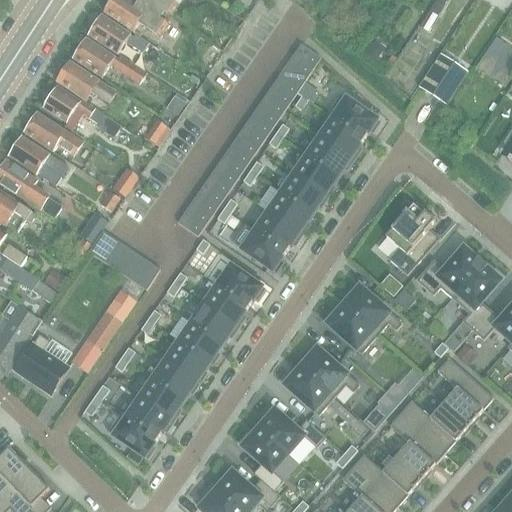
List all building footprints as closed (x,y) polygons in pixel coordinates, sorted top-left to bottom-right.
[(171,16),(146,0),(136,0),(133,6),(124,0),(113,0),(105,14),(134,33),(139,24),(160,38),(168,26),(159,21),(165,12),(171,17),(171,16)] [(146,0),(171,16),(176,9),(179,5),(182,0),(146,0)] [(434,0),(417,27),(424,30),(433,15),(437,17),(447,0),(434,0)] [(142,55),(149,45),(135,36),(134,39),(102,18),(89,38),(117,57),(125,44),(142,55)] [(86,42),(73,62),(102,80),(110,67),(140,85),(146,76),(121,59),(119,62),(86,42)] [(369,42),(363,50),(376,60),(382,51),(369,42)] [(301,46),(294,56),(314,70),(320,60),(301,46)] [(227,48),(221,59),(240,69),(245,59),(227,48)] [(511,51),(510,49),(489,79),(504,89),(511,77),(511,51)] [(314,70),(294,56),(287,66),(307,80),(314,70)] [(441,104),(444,106),(446,107),(468,73),(441,56),(419,89),(423,92),(441,104)] [(307,80),(287,66),(280,76),(300,90),(307,80)] [(108,105),(115,96),(70,67),(58,85),(85,103),(91,94),(108,105)] [(300,90),(280,76),(273,86),(293,100),(300,90)] [(293,100),(273,86),(267,96),(286,110),(293,100)] [(297,95),(301,98),(307,102),(312,95),(302,88),(297,95)] [(45,108),(43,110),(66,125),(75,112),(99,127),(98,130),(114,140),(122,128),(81,102),(79,104),(57,90),(51,99),(48,99),(44,105),(45,108)] [(286,110),(267,96),(260,106),(280,120),(286,110)] [(184,104),(174,97),(165,110),(176,117),(184,104)] [(380,124),(341,97),(327,117),(332,120),(364,141),(367,137),(367,136),(369,133),(373,135),(380,124)] [(301,98),(295,108),(301,113),(308,103),(307,102),(301,98)] [(280,120),(260,106),(253,116),(273,129),(280,120)] [(37,116),(24,135),(53,154),(61,141),(77,151),(83,142),(71,134),(69,137),(37,116)] [(273,129),(253,116),(246,126),(266,139),(273,129)] [(364,141),(332,120),(319,138),(354,162),(361,151),(358,149),(360,146),(361,146),(364,141)] [(155,146),(167,127),(157,121),(145,139),(155,146)] [(266,139),(246,126),(239,136),(259,149),(266,139)] [(282,126),(275,136),(282,141),(289,131),(282,126)] [(505,151),(502,156),(509,161),(508,163),(511,165),(511,163),(511,132),(501,148),(505,151)] [(259,149),(239,136),(232,146),(252,159),(259,149)] [(282,141),(275,136),(269,145),(276,150),(282,141)] [(347,173),(354,162),(319,138),(307,157),(338,179),(343,170),(347,173)] [(61,178),(67,168),(22,139),(10,158),(37,176),(44,166),(61,178)] [(252,159),(232,146),(226,155),(245,169),(252,159)] [(245,169),(226,155),(219,165),(239,179),(245,169)] [(338,179),(307,157),(294,176),(328,200),(335,189),(332,187),(338,179)] [(0,186),(54,221),(61,210),(32,190),(37,183),(6,163),(0,172),(0,186)] [(256,164),(250,173),(256,178),(263,168),(256,164)] [(239,179),(219,165),(212,175),(232,189),(239,179)] [(250,188),(256,178),(250,173),(243,183),(250,188)] [(232,189),(212,175),(205,185),(225,199),(232,189)] [(328,200),(294,176),(281,195),(312,216),(318,208),(321,210),(328,200)] [(119,181),(111,192),(124,200),(131,189),(119,181)] [(225,199),(205,185),(198,195),(218,209),(225,199)] [(120,199),(109,192),(100,207),(110,213),(120,199)] [(0,223),(7,228),(16,235),(25,222),(30,225),(35,217),(0,193),(0,223)] [(218,209),(198,195),(192,205),(211,218),(218,209)] [(312,216),(281,195),(268,213),(302,237),(310,227),(306,224),(312,216)] [(231,201),(224,211),(231,216),(237,206),(231,201)] [(427,213),(416,204),(386,239),(398,250),(389,261),(407,277),(440,240),(430,231),(436,225),(425,215),(427,213)] [(211,218),(192,205),(185,215),(205,228),(211,218)] [(224,225),(231,216),(224,211),(217,221),(224,225)] [(302,237),(268,213),(255,232),(286,254),(290,249),(289,249),(292,246),(295,248),(302,237)] [(198,238),(205,228),(185,215),(178,225),(198,238)] [(86,226),(78,237),(83,241),(91,246),(93,247),(100,235),(86,226)] [(0,254),(21,269),(27,259),(9,248),(8,249),(2,244),(7,236),(0,231),(0,254)] [(286,254),(255,232),(241,252),(276,276),(284,264),(280,262),(283,258),(283,259),(286,254)] [(107,236),(103,233),(102,233),(100,235),(93,247),(88,254),(105,265),(119,244),(107,236)] [(91,246),(83,241),(75,253),(84,258),(91,246)] [(196,251),(203,256),(210,246),(203,241),(196,251)] [(119,244),(105,265),(115,272),(129,250),(119,244)] [(478,262),(464,249),(444,272),(434,263),(416,283),(433,298),(440,290),(452,300),(483,265),(478,261),(478,262)] [(129,250),(115,272),(125,278),(139,257),(129,250)] [(139,257),(125,278),(136,285),(150,264),(139,257)] [(0,270),(0,271),(53,306),(60,296),(6,262),(0,258),(0,270)] [(136,285),(146,292),(160,271),(150,264),(136,285)] [(487,269),(483,265),(452,300),(469,316),(462,324),(473,333),(491,313),(481,305),(501,282),(487,269)] [(265,291),(231,267),(217,287),(249,309),(252,304),(254,300),(257,303),(265,291)] [(56,274),(47,287),(57,294),(66,280),(56,274)] [(173,284),(180,289),(187,279),(180,275),(173,284)] [(167,294),(173,299),(180,289),(173,284),(167,294)] [(391,284),(385,290),(393,298),(399,292),(391,284)] [(377,337),(388,326),(396,333),(403,326),(357,286),(348,295),(351,298),(343,307),(377,337)] [(249,309),(217,287),(204,306),(239,329),(246,319),(243,317),(245,313),(249,309)] [(404,291),(395,301),(406,311),(415,301),(404,291)] [(239,329),(204,306),(191,324),(223,346),(228,338),(231,340),(239,329)] [(18,307),(0,335),(0,341),(17,353),(29,335),(32,338),(42,323),(18,307)] [(361,356),(377,337),(343,307),(335,316),(332,313),(324,323),(361,356)] [(511,307),(500,321),(491,313),(473,333),(483,342),(495,330),(511,345),(507,349),(508,350),(511,345),(511,307)] [(147,322),(154,326),(161,317),(154,312),(147,322)] [(123,324),(107,314),(86,344),(101,355),(123,324)] [(141,331),(147,336),(154,326),(147,322),(141,331)] [(223,346),(191,324),(178,343),(213,367),(220,356),(217,354),(223,346)] [(44,353),(50,344),(39,336),(15,372),(51,396),(68,370),(44,353)] [(213,367),(178,343),(165,362),(200,386),(207,375),(204,373),(209,366),(212,368),(213,367)] [(448,350),(442,345),(434,354),(440,359),(448,350)] [(464,346),(455,355),(467,366),(476,356),(464,346)] [(335,399),(345,387),(353,394),(360,387),(314,347),(305,357),(308,360),(301,368),(335,399)] [(122,359),(128,364),(135,354),(128,350),(122,359)] [(115,369),(122,374),(128,364),(122,359),(115,369)] [(494,400),(449,360),(437,373),(456,390),(443,405),(469,428),(494,400)] [(200,386),(165,362),(152,381),(184,402),(189,394),(193,396),(200,386)] [(319,418),(335,399),(301,368),(293,377),(290,375),(281,384),(319,418)] [(184,402),(152,381),(140,400),(174,423),(181,413),(178,410),(184,402)] [(387,404),(403,386),(397,381),(382,400),(387,404)] [(96,397),(102,401),(109,392),(102,387),(96,397)] [(407,397),(401,391),(393,400),(399,406),(407,397)] [(89,407),(96,411),(102,401),(96,397),(89,407)] [(174,423),(140,400),(127,418),(122,414),(122,415),(158,440),(162,435),(161,435),(164,432),(167,434),(174,423)] [(399,406),(393,400),(385,409),(391,415),(399,406)] [(411,403),(401,415),(445,455),(469,428),(443,405),(431,420),(411,403)] [(266,421),(258,430),(288,456),(304,439),(316,450),(325,440),(305,422),(297,431),(272,409),(263,419),(266,421)] [(158,440),(122,415),(108,434),(132,451),(143,458),(148,462),(156,450),(152,448),(155,445),(158,440)] [(445,455),(401,415),(390,427),(409,444),(396,459),(422,482),(445,455)] [(272,475),(288,456),(258,430),(251,439),(248,436),(239,446),(272,475)] [(338,460),(354,441),(348,436),(332,455),(338,460)] [(358,453),(351,447),(344,456),(350,461),(358,453)] [(0,498),(29,470),(8,450),(0,458),(0,498)] [(132,451),(126,458),(137,468),(143,458),(132,451)] [(350,461),(344,456),(336,465),(342,470),(350,461)] [(364,457),(353,469),(398,509),(422,482),(396,459),(383,474),(364,457)] [(394,511),(398,509),(353,469),(342,481),(361,498),(348,511),(394,511)] [(29,470),(0,498),(0,511),(8,511),(10,511),(11,511),(48,511),(51,510),(41,499),(49,491),(29,470)] [(224,483),(216,492),(238,511),(251,511),(261,501),(270,509),(279,498),(259,481),(251,490),(229,470),(221,480),(224,483)] [(196,508),(201,511),(238,511),(216,492),(208,500),(205,498),(196,508)] [(511,511),(511,496),(501,509),(504,511),(511,511)] [(305,511),(308,508),(302,503),(294,511),(305,511)]
